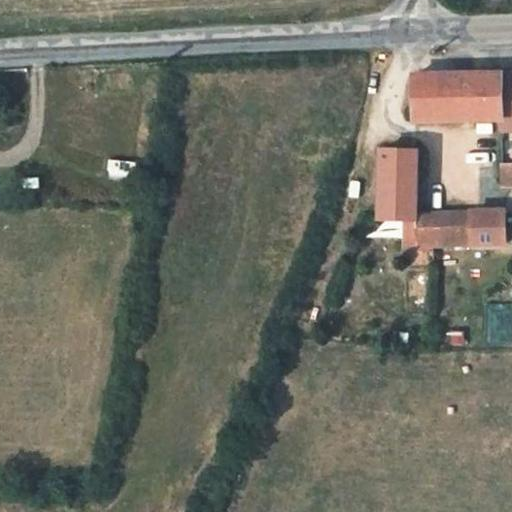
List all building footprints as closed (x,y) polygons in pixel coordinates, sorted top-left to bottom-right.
[(511,110),(492,112),(493,152),(511,150),(511,110)] [(404,158),(494,156),(493,152),(492,112),(403,114),(404,158)] [(511,150),(493,152),(494,156),(494,170),(511,169),(511,150)] [(361,188),(362,259),(393,258),(395,284),(497,280),(496,246),(408,250),(405,189),(361,188)] [(510,199),(495,199),(496,220),(511,221),(510,199)]
